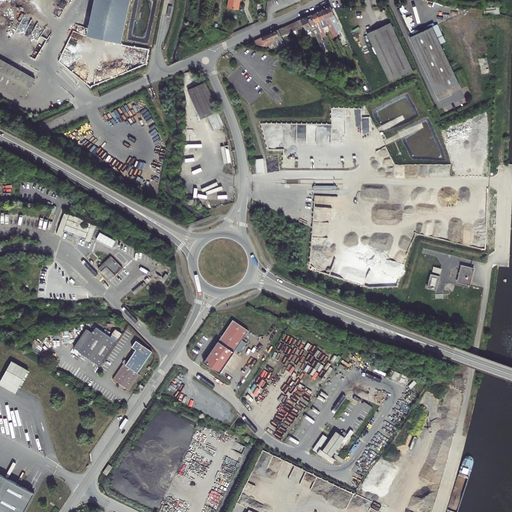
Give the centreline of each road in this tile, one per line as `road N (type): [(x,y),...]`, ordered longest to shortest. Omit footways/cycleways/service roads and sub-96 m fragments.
road 1 (unclassified): [(435,511),(470,381),(489,262),(502,251),(505,182),(243,178)]
road 2 (secondary): [(454,353),(276,280),(252,258)]
road 3 (secondary): [(243,285),(270,287),(454,353)]
road 4 (unclassified): [(296,454),(340,474),(396,392),(353,374)]
road 5 (unclassified): [(49,125),(205,60)]
road 6 (unclassified): [(296,454),(261,435),(233,399),(173,354)]
road 7 (unclassified): [(173,354),(68,255)]
road 8 (unclassified): [(205,60),(326,0)]
road 9 (unclassified): [(243,178),(236,134),(205,60)]
road 10 (secondary): [(98,188),(171,236),(192,261)]
road 11 (secondary): [(207,237),(98,188)]
